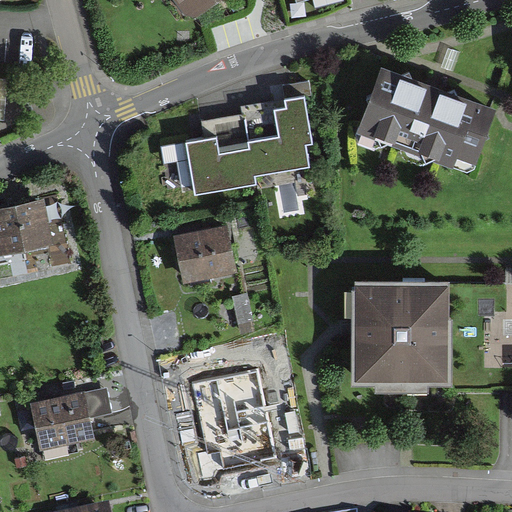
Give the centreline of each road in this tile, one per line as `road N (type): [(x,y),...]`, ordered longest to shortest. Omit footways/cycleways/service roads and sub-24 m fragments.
road 1 (residential): [(92,125),(266,56),(482,0)]
road 2 (residential): [(92,125),(170,511)]
road 3 (residential): [(511,490),(365,491),(246,511)]
road 4 (residential): [(92,125),(61,0)]
